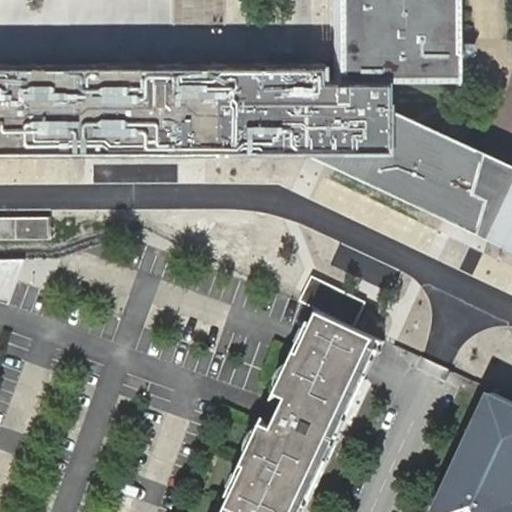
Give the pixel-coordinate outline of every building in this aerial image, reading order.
[(178,0),(178,20),(224,20),(224,0),(178,0)] [(318,141),(471,212),(478,184),(466,177),(475,151),(476,148),(379,106),(380,79),(452,79),(452,0),(333,0),(334,78),(339,79),(339,83),(339,86),(339,99),(339,100),(318,99),(318,141)] [(0,150),(208,150),(208,101),(339,100),(339,83),(315,83),(315,63),(0,63),(0,150)] [(471,212),(318,141),(318,99),(208,101),(208,150),(296,150),(511,251),(511,239),(491,229),(506,166),(475,151),(466,177),(478,184),(471,212)] [(511,168),(506,166),(491,229),(511,239),(511,168)] [(49,218),(0,218),(0,240),(49,240),(49,218)] [(0,293),(13,297),(21,267),(0,261),(0,293)] [(315,273),(304,299),(327,309),(338,283),(315,273)] [(329,314),(322,330),(371,354),(379,338),(329,314)] [(511,375),(511,323),(506,322),(491,369),(511,375)] [(315,343),(309,356),(359,379),(364,368),(371,354),(322,330),(315,343)] [(296,511),(306,492),(313,495),(330,459),(323,456),(342,416),(349,419),(366,382),(359,379),(309,356),(306,354),(287,396),(297,401),(283,431),(272,426),(253,467),(257,468),(236,511),(296,511)] [(511,511),(511,400),(494,392),(439,510),(442,511),(511,511)]
